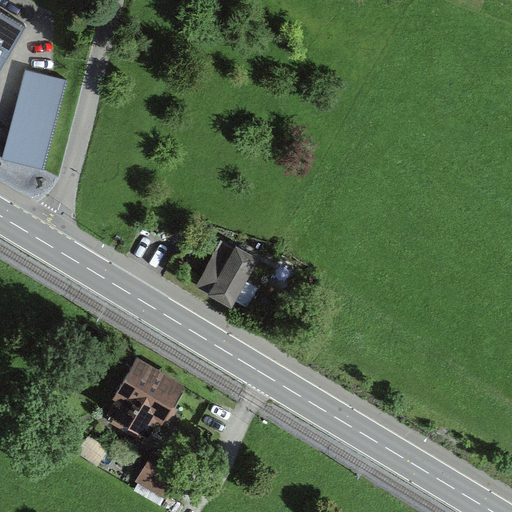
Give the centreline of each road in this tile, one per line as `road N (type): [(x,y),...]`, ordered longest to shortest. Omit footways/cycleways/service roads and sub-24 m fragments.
road 1 (primary): [(492,511),(54,247)]
road 2 (residential): [(54,247),(118,0)]
